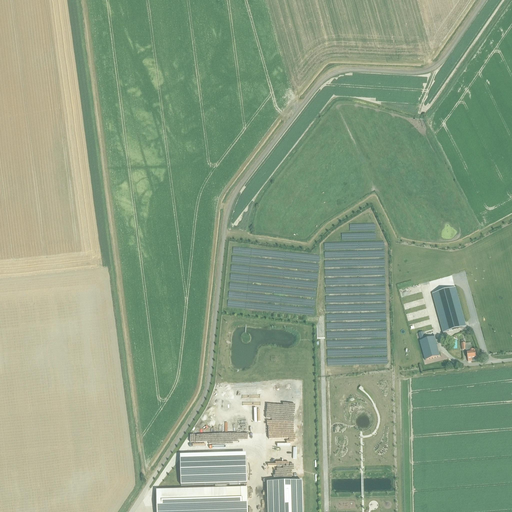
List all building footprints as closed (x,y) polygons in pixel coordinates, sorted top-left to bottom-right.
[(433,294),(443,333),(465,327),(455,288),(433,294)] [(420,341),(425,361),(440,357),(434,337),(425,340),(423,332),(418,333),(420,341)] [(461,344),(462,350),(465,350),(466,352),(467,351),(467,353),(468,362),(472,361),(472,359),(476,358),(475,350),(472,350),(471,346),(470,343),(465,344),(465,343),(464,343),(461,344)] [(216,460),(180,461),(181,486),(247,484),(246,459),(216,460)] [(303,511),(302,482),(267,483),(268,511),(303,511)] [(157,511),(247,511),(247,488),(156,491),(157,511)]
